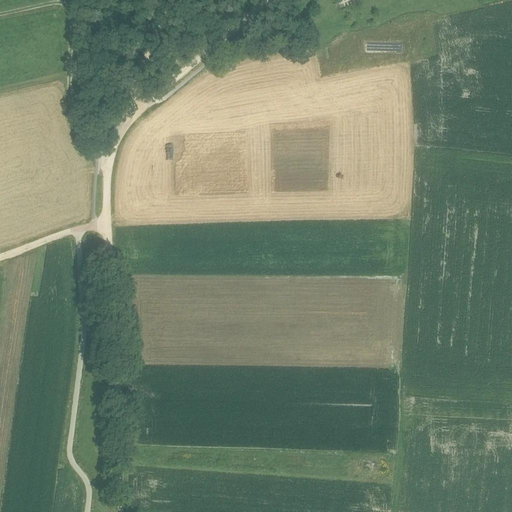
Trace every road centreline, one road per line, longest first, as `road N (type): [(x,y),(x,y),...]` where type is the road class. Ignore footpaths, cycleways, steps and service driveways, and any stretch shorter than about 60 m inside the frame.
road 1 (track): [(120,511),(106,222)]
road 2 (track): [(268,0),(147,103)]
road 3 (track): [(169,0),(120,129)]
